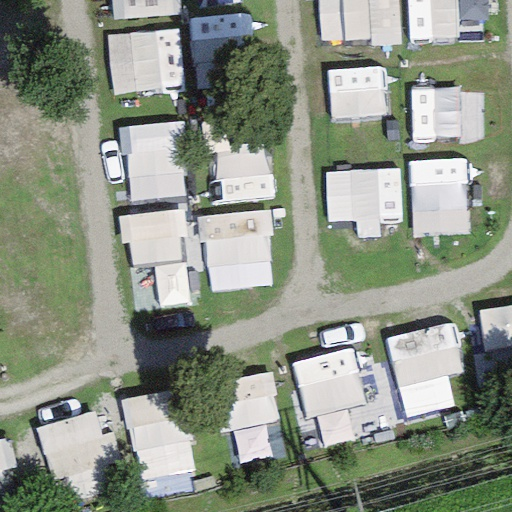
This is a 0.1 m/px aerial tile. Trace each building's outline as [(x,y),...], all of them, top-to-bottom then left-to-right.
[(184,15),(183,0),(116,0),(117,18),(184,15)] [(328,0),(327,47),(410,48),(410,0),(328,0)] [(487,0),(415,0),(415,42),(487,42),(487,0)] [(113,34),(116,94),(194,90),(193,82),(242,79),(238,17),(191,20),(191,29),(113,34)] [(42,19),(0,24),(0,65),(48,59),(42,19)] [(338,121),(395,120),(394,70),(337,71),(338,121)] [(416,88),(418,139),(497,135),(494,84),(416,88)] [(211,167),(261,167),(261,114),(211,114),(211,167)] [(128,126),(134,179),(185,173),(179,120),(128,126)] [(435,213),(488,210),(485,156),(431,160),(435,213)] [(339,169),(343,226),(393,221),(388,165),(339,169)] [(12,249),(57,246),(54,199),(9,202),(12,249)] [(217,210),(219,263),(273,261),(271,208),(217,210)] [(131,211),(130,263),(189,264),(190,211),(131,211)] [(55,279),(0,289),(0,291),(9,338),(64,327),(55,279)] [(511,304),(487,306),(492,375),(511,373),(511,304)] [(410,408),(471,393),(454,322),(393,337),(410,408)] [(325,413),(376,394),(357,342),(306,360),(325,413)] [(276,377),(225,382),(231,436),(282,430),(276,377)] [(185,390),(134,395),(141,463),(193,457),(185,390)] [(58,480),(111,465),(96,411),(43,426),(58,480)] [(0,443),(0,474),(23,471),(19,441),(0,443)]
